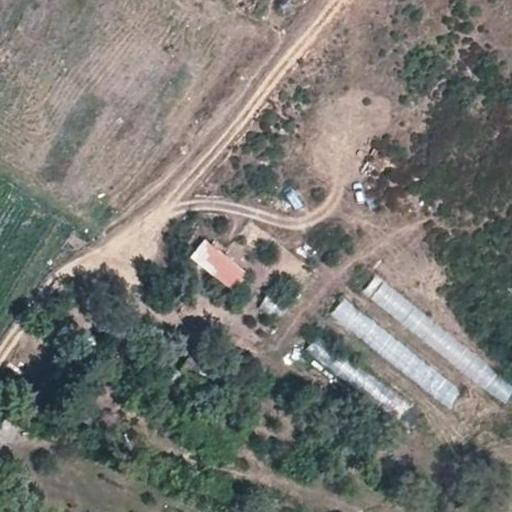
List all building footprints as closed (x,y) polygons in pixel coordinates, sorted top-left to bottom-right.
[(247,273),(205,240),(190,257),(233,291),(247,273)] [(511,388),(511,386),(376,276),(363,293),(502,401),(511,388)] [(280,318),(285,298),(262,293),(257,312),(280,318)] [(461,391),(344,299),(331,315),(449,409),(461,391)] [(318,337),(305,351),(398,420),(410,405),(318,337)] [(17,427),(3,420),(0,424),(0,442),(8,446),(17,427)]
